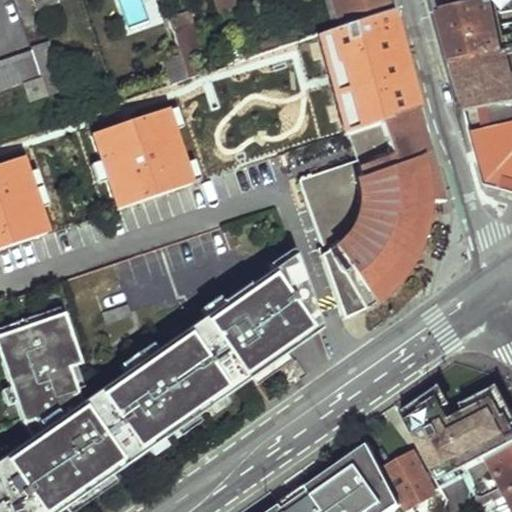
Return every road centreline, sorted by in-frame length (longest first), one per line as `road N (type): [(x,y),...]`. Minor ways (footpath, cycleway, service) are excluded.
road 1 (primary): [(495,291),(174,511)]
road 2 (tertiary): [(495,291),(409,0)]
